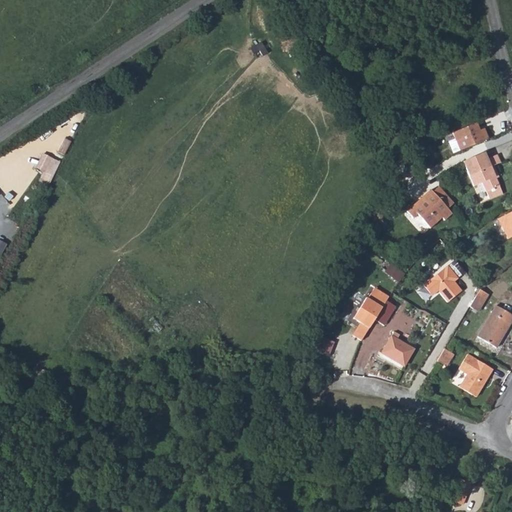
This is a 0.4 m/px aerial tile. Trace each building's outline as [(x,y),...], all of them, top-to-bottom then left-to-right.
[(256,57),(267,53),(263,41),(252,46),(256,57)] [(476,121),(452,132),(461,151),(489,138),(484,127),(480,129),(476,121)] [(472,158),(475,165),(487,159),(484,152),(472,158)] [(60,162),(42,154),(35,168),(42,171),(38,181),(47,186),(60,162)] [(470,167),(476,181),(488,175),(495,172),(492,166),(496,165),(502,163),(498,154),(487,159),(475,165),(470,167)] [(484,182),(485,184),(498,179),(498,178),(495,172),(488,175),(476,181),(478,185),(484,182)] [(485,184),(489,194),(494,192),(502,188),(498,179),(485,184)] [(435,192),(432,190),(408,211),(415,218),(420,216),(432,230),(444,220),(447,221),(455,214),(451,209),(456,204),(441,187),(435,192)] [(504,194),(502,188),(494,192),(489,194),(491,200),(504,194)] [(511,237),(511,213),(511,214),(510,212),(500,217),(504,225),(500,227),(506,239),(511,236),(511,237)] [(389,263),(385,274),(402,280),(405,269),(389,263)] [(460,280),(449,267),(425,286),(434,297),(440,293),(449,303),(463,292),(456,283),(460,280)] [(377,288),(357,320),(374,330),(378,322),(385,326),(397,307),(388,302),(390,297),(377,288)] [(477,292),(470,304),(478,309),(486,297),(477,292)] [(478,309),(470,304),(467,309),(475,314),(478,309)] [(511,319),(511,316),(495,306),(476,337),(495,349),(511,319)] [(394,332),(382,351),(404,364),(413,348),(397,339),(400,335),(394,332)] [(313,350),(330,355),(335,340),(318,334),(313,350)] [(451,353),(443,348),(436,360),(443,365),(451,353)] [(465,374),(457,387),(473,397),(479,387),(478,386),(480,383),(481,384),(490,369),(465,354),(456,369),(465,374)] [(47,370),(35,366),(31,380),(49,386),(62,392),(65,393),(86,397),(91,383),(79,381),(79,379),(69,377),(70,374),(72,369),(59,364),(54,373),(47,370)] [(155,379),(129,375),(127,390),(153,394),(155,379)] [(450,500),(455,501),(458,493),(466,496),(471,483),(458,478),(450,500)] [(458,493),(455,501),(463,504),(466,496),(458,493)]
